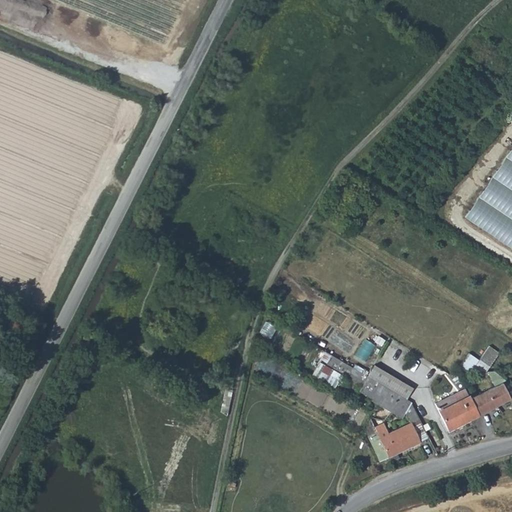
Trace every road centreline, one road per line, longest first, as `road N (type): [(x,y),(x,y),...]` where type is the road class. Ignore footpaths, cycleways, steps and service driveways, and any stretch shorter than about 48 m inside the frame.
road 1 (residential): [(216,0),(0,444)]
road 2 (residential): [(351,511),(511,449)]
